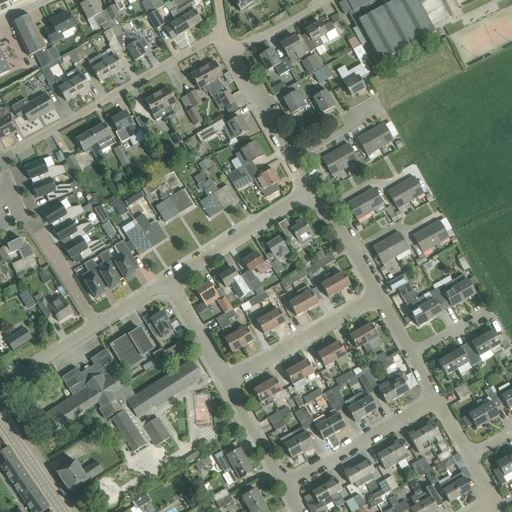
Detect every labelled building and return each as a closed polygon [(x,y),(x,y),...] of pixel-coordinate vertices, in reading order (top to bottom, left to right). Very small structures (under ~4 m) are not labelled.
[(103,32),(104,34),(111,30),(110,30),(116,27),(112,20),(107,10),(102,13),(95,0),(91,0),(81,5),(89,20),(93,17),(98,27),(102,25),(105,31),(103,32)] [(125,0),(113,0),(116,4),(106,9),(107,10),(112,20),(120,17),(117,11),(119,10),(120,11),(124,9),(121,2),(125,0)] [(161,0),(148,0),(155,11),(156,11),(156,10),(157,9),(164,7),(161,0)] [(181,0),(174,3),(190,29),(202,22),(195,11),(194,11),(192,7),(196,4),(192,0),(181,0)] [(236,4),(240,11),(247,8),(248,9),(253,6),(254,4),(251,0),(236,0),(237,1),(236,4)] [(346,0),(339,4),(345,15),(349,13),(357,28),(361,26),(381,63),(435,34),(419,4),(427,0),(346,0)] [(190,29),(174,3),(177,9),(170,13),(174,18),(180,14),(183,18),(171,26),(166,29),(172,40),(178,36),(178,37),(190,29)] [(155,11),(149,14),(148,15),(156,30),(165,25),(156,11),(155,11)] [(45,31),(50,41),(52,44),(63,38),(61,34),(74,27),(74,26),(77,24),(72,14),(68,15),(67,13),(56,18),(57,20),(52,23),(51,21),(50,21),(53,27),(45,31)] [(333,23),(340,20),(337,14),(330,17),(333,23)] [(13,23),(30,57),(47,49),(30,15),(13,23)] [(306,31),(310,37),(304,41),(310,53),(318,48),(314,41),(325,35),(329,42),(339,37),(334,29),(330,22),(322,26),(321,23),(306,31)] [(111,30),(123,51),(128,49),(135,62),(146,55),(138,40),(143,37),(142,35),(139,36),(133,35),(131,32),(128,34),(126,31),(123,33),(119,26),(116,27),(110,30),(111,30)] [(148,41),(155,37),(151,29),(144,33),(148,41)] [(111,59),(116,56),(123,51),(111,30),(104,34),(110,43),(108,44),(111,49),(106,52),(111,59)] [(359,62),(367,58),(356,36),(348,40),(359,62)] [(281,45),(292,63),(306,55),(295,37),(281,45)] [(0,76),(10,71),(0,50),(0,44),(1,44),(0,42),(0,76)] [(60,58),(55,47),(48,51),(53,62),(60,58)] [(81,47),(75,51),(80,61),(87,57),(81,47)] [(260,57),(268,71),(275,67),(280,76),(293,69),(287,58),(279,62),(272,50),(260,57)] [(80,61),(75,51),(68,55),(74,64),(80,61)] [(112,76),(104,63),(100,55),(89,62),(101,82),(112,76)] [(302,61),(309,74),(319,68),(312,55),(302,61)] [(111,59),(104,63),(112,76),(123,69),(116,56),(111,59)] [(203,69),(225,107),(235,102),(228,90),(225,92),(222,86),(223,86),(219,79),(223,76),(215,62),(203,69)] [(43,69),(41,70),(48,81),(54,77),(50,69),(55,67),(53,63),(43,69)] [(341,76),(340,77),(348,92),(349,92),(352,96),(365,89),(360,79),(367,75),(361,65),(348,72),(345,68),(338,72),(341,76)] [(328,66),(322,69),(328,80),(334,77),(328,66)] [(78,68),(67,75),(71,82),(78,95),(90,89),(78,68)] [(225,107),(203,69),(191,75),(199,90),(203,87),(206,92),(209,91),(220,110),(225,107)] [(328,80),(322,69),(315,74),(321,84),(328,80)] [(57,81),(55,82),(59,87),(67,102),(78,95),(71,82),(65,86),(60,79),(57,81)] [(275,94),(286,87),(283,81),(271,88),(275,94)] [(289,97),(284,99),(293,114),(305,107),(302,102),(308,99),(299,83),(285,91),(289,97)] [(311,94),(322,113),(334,107),(326,92),(323,87),(311,94)] [(157,95),(175,127),(179,125),(169,107),(177,103),(169,88),(157,95)] [(188,96),(195,108),(202,104),(195,92),(188,96)] [(12,107),(19,118),(25,115),(29,122),(41,115),(42,117),(55,109),(46,94),(28,105),(26,99),(12,107)] [(171,121),(157,95),(145,101),(156,121),(163,117),(166,123),(171,121)] [(0,110),(0,137),(1,140),(14,132),(19,129),(7,107),(0,110)] [(202,122),(195,108),(187,112),(195,126),(202,122)] [(137,134),(132,125),(133,124),(126,112),(112,120),(119,132),(116,133),(122,143),(137,134)] [(142,116),(137,118),(141,128),(146,126),(142,116)] [(227,126),(223,129),(226,134),(230,141),(236,138),(249,131),(241,117),(228,124),(229,125),(227,126)] [(105,124),(91,132),(101,151),(115,144),(105,124)] [(384,124),(371,132),(381,148),(394,141),(384,124)] [(213,126),(197,135),(202,144),(218,135),(217,133),(213,126)] [(147,127),(142,130),(146,138),(151,135),(147,127)] [(101,151),(91,132),(77,139),(83,151),(84,151),(85,154),(92,151),(98,163),(105,159),(102,151),(101,151)] [(172,135),(177,145),(183,141),(178,132),(172,135)] [(381,148),(371,132),(358,139),(367,156),(381,148)] [(49,139),(58,162),(64,159),(55,137),(49,139)] [(399,140),(395,143),(399,149),(403,147),(399,140)] [(242,151),(236,155),(243,167),(253,162),(263,156),(256,143),(242,151)] [(349,144),(336,152),(345,168),(359,161),(355,154),(349,144)] [(113,149),(122,168),(131,164),(121,145),(113,149)] [(191,155),(194,162),(201,158),(197,152),(191,155)] [(345,168),(336,152),(323,159),(332,176),(345,168)] [(359,152),(355,154),(359,161),(360,163),(364,160),(359,152)] [(66,160),(73,174),(81,170),(74,156),(66,160)] [(157,163),(165,176),(174,170),(166,157),(157,163)] [(27,167),(25,167),(29,177),(30,176),(32,179),(39,176),(41,182),(41,183),(51,179),(72,171),(68,164),(63,166),(53,167),(47,169),(44,160),(33,164),(33,163),(26,165),(27,167)] [(364,160),(360,163),(362,166),(364,169),(368,167),(364,160)] [(199,165),(204,173),(211,169),(206,161),(199,165)] [(243,167),(228,175),(234,184),(248,176),(243,167)] [(261,176),(255,180),(262,192),(264,191),(277,184),(278,183),(275,177),(277,176),(277,175),(274,169),(261,176)] [(201,174),(195,178),(199,185),(205,180),(201,174)] [(248,176),(234,184),(237,191),(252,183),(248,176)] [(415,177),(401,185),(411,201),(424,194),(415,177)] [(164,178),(159,181),(162,187),(166,184),(167,183),(164,178)] [(329,180),(333,187),(337,185),(333,178),(329,180)] [(41,182),(32,186),(36,195),(38,195),(39,198),(46,195),(49,202),(74,192),(71,185),(60,185),(55,188),(51,179),(41,183),(41,182)] [(178,212),(158,180),(147,187),(151,194),(159,189),(162,194),(161,195),(165,202),(157,207),(156,207),(166,223),(166,222),(173,218),(172,216),(178,212)] [(158,180),(178,212),(179,215),(180,214),(178,212),(185,208),(186,210),(192,205),(193,206),(184,190),(183,190),(183,191),(175,196),(171,188),(169,189),(166,184),(162,187),(159,181),(158,180)] [(210,180),(206,182),(222,208),(224,210),(223,207),(229,203),(230,205),(237,201),(238,201),(227,185),(227,186),(219,192),(215,184),(213,185),(210,180)] [(222,208),(206,182),(203,185),(206,190),(205,191),(209,198),(201,203),(200,203),(210,219),(211,218),(210,218),(217,214),(216,212),(222,208)] [(411,201),(401,185),(388,192),(398,209),(411,201)] [(151,194),(147,187),(143,189),(147,196),(151,194)] [(374,189),(361,196),(371,213),(384,205),(374,189)] [(425,196),(429,202),(433,200),(429,193),(425,196)] [(90,204),(98,204),(99,194),(90,194),(90,204)] [(131,194),(123,199),(128,207),(136,202),(131,194)] [(371,213),(361,196),(348,204),(357,220),(371,213)] [(113,203),(118,212),(126,206),(121,198),(113,203)] [(45,212),(44,213),(49,221),(50,221),(52,224),(59,220),(62,226),(71,220),(71,221),(85,212),(81,206),(71,208),(66,212),(60,203),(51,209),(50,208),(44,211),(45,212)] [(102,206),(94,209),(101,220),(108,216),(102,206)] [(386,209),(390,216),(394,213),(390,207),(386,209)] [(399,211),(394,213),(398,220),(402,217),(399,211)] [(107,222),(116,234),(119,231),(111,219),(107,222)] [(293,232),(286,236),(295,250),(300,247),(314,238),(302,219),(296,223),(298,226),(292,230),(293,232)] [(62,225),(54,230),(59,239),(60,238),(62,241),(69,237),(73,243),(81,237),(82,238),(95,230),(91,223),(81,225),(76,229),(71,221),(71,220),(62,226),(62,225)] [(132,222),(122,228),(130,242),(136,250),(139,255),(140,256),(140,255),(146,251),(145,249),(152,245),(153,247),(153,248),(154,248),(152,245),(144,232),(136,220),(132,222)] [(440,221),(427,229),(436,246),(450,238),(440,221)] [(359,222),(355,225),(358,231),(363,229),(359,222)] [(157,224),(144,232),(152,245),(154,248),(154,247),(152,245),(159,241),(160,243),(166,239),(167,239),(157,223),(156,223),(157,224)] [(436,246),(427,229),(413,236),(423,253),(436,246)] [(400,233),(386,240),(396,257),(409,249),(400,233)] [(73,243),(64,248),(69,256),(71,255),(73,258),(79,254),(83,260),(106,247),(102,240),(92,243),(86,246),(82,238),(81,237),(73,243)] [(455,237),(450,239),(454,246),(459,243),(455,237)] [(271,252),(266,256),(268,260),(277,275),(284,271),(280,264),(277,260),(289,253),(285,248),(286,248),(279,238),(267,246),(271,252)] [(23,259),(13,265),(17,274),(31,267),(30,264),(36,261),(33,255),(34,255),(33,253),(30,246),(29,246),(28,244),(27,245),(24,239),(19,242),(18,239),(8,244),(9,246),(4,248),(7,256),(19,250),(23,259)] [(396,257),(386,240),(373,248),(383,265),(396,257)] [(116,263),(123,275),(123,276),(126,280),(127,279),(127,281),(132,278),(131,277),(135,274),(133,270),(139,266),(123,241),(117,245),(122,252),(119,254),(122,259),(116,263)] [(3,247),(0,248),(0,264),(9,260),(7,256),(4,248),(3,247)] [(300,247),(295,250),(305,266),(310,263),(300,247)] [(101,272),(100,272),(108,285),(110,289),(111,289),(112,290),(117,287),(116,286),(120,283),(117,279),(123,276),(123,275),(116,263),(108,250),(102,254),(106,262),(104,263),(107,268),(101,272)] [(322,250),(315,254),(319,261),(326,257),(322,250)] [(256,252),(243,261),(250,273),(253,271),(257,269),(261,274),(271,268),(266,260),(263,262),(256,252)] [(332,255),(322,261),(325,265),(335,259),(332,255)] [(458,260),(465,271),(470,268),(464,257),(458,260)] [(420,258),(415,261),(419,267),(421,266),(424,264),(420,258)] [(101,295),(105,293),(102,288),(108,285),(100,272),(101,272),(93,260),(86,264),(91,271),(89,272),(92,278),(85,282),(89,289),(88,289),(91,294),(92,294),(95,298),(96,298),(97,299),(102,296),(101,295)] [(322,261),(313,265),(316,270),(325,265),(322,261)] [(429,262),(423,266),(426,271),(433,267),(429,262)] [(384,266),(380,269),(383,275),(388,273),(384,266)] [(233,268),(219,276),(224,285),(226,288),(233,284),(239,280),(240,279),(233,268)] [(38,274),(42,281),(48,277),(44,270),(42,272),(38,274)] [(299,273),(290,279),(293,284),(302,279),(299,273)] [(343,273),(332,279),(340,292),(351,286),(343,273)] [(340,292),(332,279),(329,274),(324,277),(327,282),(322,285),(329,298),(340,292)] [(411,313),(419,327),(431,320),(404,275),(388,284),(392,291),(403,285),(405,290),(413,304),(409,306),(412,312),(411,313)] [(457,279),(452,282),(455,288),(456,287),(464,301),(476,295),(464,275),(457,279)] [(256,277),(249,282),(255,291),(261,287),(262,286),(256,277)] [(290,279),(274,287),(279,297),(286,293),(284,289),(293,284),(290,279)] [(452,281),(435,290),(442,301),(447,298),(452,308),(464,301),(456,287),(455,288),(452,282),(452,281)] [(209,283),(197,291),(206,306),(216,300),(219,298),(215,291),(209,283)] [(57,289),(62,296),(67,293),(62,285),(57,289)] [(397,288),(400,293),(405,290),(403,285),(397,288)] [(308,286),(297,292),(300,297),(307,310),(318,304),(308,286)] [(27,309),(36,304),(27,289),(18,295),(27,309)] [(435,290),(418,299),(431,320),(442,314),(436,304),(442,301),(435,290)] [(266,292),(257,297),(261,303),(269,298),(266,292)] [(36,301),(48,320),(55,316),(59,322),(73,314),(66,303),(65,303),(61,297),(48,305),(43,297),(42,297),(40,294),(34,297),(36,301)] [(225,296),(217,302),(225,314),(233,310),(229,303),(225,296)] [(257,297),(248,302),(252,308),(261,303),(257,297)] [(307,310),(300,297),(289,304),(297,316),(307,310)] [(203,303),(197,307),(200,313),(207,309),(203,303)] [(265,310),(268,316),(275,328),(286,322),(279,310),(273,313),(270,308),(265,310)] [(233,310),(225,315),(228,320),(236,316),(233,310)] [(275,328),(268,316),(265,310),(260,313),(263,319),(257,322),(264,335),(275,328)] [(153,323),(148,326),(156,339),(161,336),(161,337),(174,330),(163,312),(151,320),(153,323)] [(216,320),(222,330),(230,325),(228,320),(225,315),(216,320)] [(372,324),(361,330),(368,343),(379,337),(372,324)] [(247,328),(236,334),(243,347),(254,341),(247,328)] [(24,329),(8,339),(14,350),(31,339),(24,329)] [(145,359),(143,356),(153,349),(140,329),(130,335),(129,333),(110,345),(126,371),(145,359)] [(368,343),(361,330),(350,336),(357,349),(363,346),(367,353),(372,350),(368,343)] [(494,330),(483,337),(491,350),(502,344),(504,348),(509,345),(503,334),(498,337),(494,330)] [(243,347),(236,334),(225,340),(232,353),(243,347)] [(470,353),(476,363),(477,364),(482,361),(480,356),(491,350),(483,337),(472,343),(475,350),(470,353)] [(339,342),(328,348),(336,362),(347,355),(339,342)] [(168,359),(175,354),(171,348),(164,353),(168,359)] [(336,362),(328,348),(318,354),(325,368),(327,371),(338,365),(336,362)] [(74,397),(39,419),(49,435),(98,403),(102,408),(99,410),(106,420),(116,414),(118,416),(110,421),(111,423),(113,421),(120,430),(116,432),(124,443),(126,441),(133,451),(130,452),(131,454),(152,441),(156,447),(170,437),(158,419),(152,423),(149,419),(142,424),(139,419),(145,415),(144,414),(201,377),(191,361),(136,396),(128,383),(124,386),(114,371),(119,369),(106,349),(91,359),(95,366),(81,374),(77,368),(62,378),(74,397)] [(461,349),(450,355),(458,369),(469,363),(471,367),(477,364),(476,363),(470,353),(465,356),(461,349)] [(153,353),(158,361),(163,359),(158,351),(153,353)] [(376,357),(379,363),(388,358),(384,353),(376,357)] [(458,369),(450,355),(439,362),(446,376),(458,369)] [(371,368),(379,363),(376,357),(368,362),(371,368)] [(388,358),(379,363),(383,371),(387,369),(395,364),(391,357),(388,358)] [(307,360),(296,367),(304,380),(315,374),(307,360)] [(296,367),(286,373),(293,386),(304,380),(296,367)] [(370,369),(362,373),(373,392),(379,389),(369,371),(371,370),(370,369)] [(353,370),(343,376),(347,382),(355,377),(357,376),(353,370)] [(391,385),(390,385),(398,398),(409,391),(404,382),(408,380),(403,372),(388,380),(391,385)] [(362,373),(358,376),(359,377),(369,395),(373,392),(362,373)] [(328,385),(331,391),(339,386),(347,382),(343,376),(328,385)] [(355,377),(347,382),(351,387),(359,383),(356,379),(359,377),(358,376),(357,376),(355,377)] [(275,378),(264,385),(272,398),(283,392),(275,378)] [(499,389),(509,385),(508,381),(497,385),(499,389)] [(455,390),(458,395),(469,389),(466,384),(455,390)] [(272,398),(264,385),(253,391),(261,404),(267,400),(270,406),(275,403),(272,398)] [(398,398),(390,385),(379,391),(387,404),(398,398)] [(494,387),(491,388),(501,406),(506,403),(510,410),(511,408),(511,387),(511,385),(497,393),(494,387)] [(331,391),(332,393),(342,410),(347,407),(339,392),(342,390),(339,386),(331,391)] [(477,402),(480,408),(488,422),(499,416),(495,409),(501,406),(491,388),(485,391),(489,397),(482,401),(481,400),(477,402)] [(320,389),(312,394),(315,400),(323,395),(320,389)] [(469,389),(458,395),(461,400),(472,394),(469,389)] [(355,396),(359,403),(366,416),(378,409),(370,396),(365,399),(361,392),(355,396)] [(342,410),(332,393),(325,396),(332,408),(334,407),(337,413),(338,413),(342,410)] [(312,394),(304,399),(307,404),(315,400),(312,394)] [(294,398),(299,409),(304,406),(298,395),(294,398)] [(366,416),(359,403),(348,409),(355,422),(366,416)] [(332,418),(327,421),(334,434),(346,427),(338,413),(337,413),(334,407),(332,408),(333,410),(329,412),(332,418)] [(272,424),(283,418),(291,413),(288,408),(269,418),(272,424)] [(306,408),(300,411),(310,428),(316,425),(306,408)] [(488,422),(480,408),(462,419),(468,428),(474,424),(477,429),(488,422)] [(310,428),(300,411),(295,414),(305,431),(310,428)] [(283,418),(272,424),(276,432),(288,426),(283,418)] [(334,434),(327,421),(316,427),(323,440),(334,434)] [(428,427),(422,430),(429,444),(435,441),(442,453),(436,457),(441,464),(442,463),(453,457),(440,435),(440,434),(434,424),(433,424),(432,421),(427,424),(428,427)] [(421,456),(432,450),(429,444),(422,430),(415,434),(414,432),(409,435),(410,437),(416,448),(421,456)] [(307,432),(295,439),(303,452),(314,445),(307,432)] [(303,452),(295,439),(290,442),(288,438),(283,441),(285,445),(284,445),(292,458),(303,452)] [(396,445),(389,449),(397,463),(409,457),(400,440),(394,443),(396,445)] [(0,466),(15,488),(29,478),(9,447),(0,452),(4,459),(2,461),(4,464),(0,466)] [(226,457),(233,468),(247,461),(244,456),(240,450),(241,450),(240,449),(226,457)] [(397,463),(389,449),(383,453),(381,451),(377,453),(378,455),(377,456),(384,466),(386,470),(397,463)] [(195,465),(198,472),(212,464),(208,457),(195,465)] [(442,463),(444,468),(446,470),(457,464),(453,457),(442,463)] [(511,463),(508,457),(499,462),(502,467),(494,471),(502,485),(511,479),(511,463)] [(424,473),(425,472),(431,469),(425,458),(418,462),(424,473)] [(363,464),(357,467),(366,483),(374,479),(371,474),(375,472),(369,461),(368,461),(367,459),(362,461),(363,464)] [(57,473),(70,492),(88,480),(103,470),(98,462),(82,472),(75,461),(57,473)] [(247,461),(233,468),(233,469),(227,473),(233,484),(245,477),(254,473),(253,472),(249,466),(250,466),(247,461)] [(418,477),(424,473),(418,462),(412,466),(418,477)] [(345,474),(351,485),(355,483),(357,488),(366,483),(357,467),(350,471),(349,469),(344,472),(345,474)] [(425,472),(433,486),(440,482),(432,468),(431,469),(425,472)] [(462,473),(451,479),(460,496),(470,491),(472,490),(462,473)] [(331,482),(324,486),(333,502),(342,497),(339,492),(342,490),(336,479),(335,479),(334,477),(330,480),(331,482)] [(392,477),(386,480),(392,491),(398,488),(392,477)] [(29,478),(15,488),(17,491),(32,511),(44,511),(50,508),(29,478)] [(460,496),(451,479),(440,485),(450,503),(451,502),(460,496)] [(385,495),(386,494),(392,491),(386,480),(379,484),(383,490),(385,495)] [(333,502),(324,486),(318,490),(316,487),(312,490),(313,492),(312,493),(316,500),(308,505),(311,511),(323,511),(328,510),(326,506),(333,502)] [(416,495),(425,511),(432,511),(437,510),(438,509),(434,502),(440,499),(432,486),(426,489),(428,492),(418,497),(416,495)] [(212,497),(216,503),(229,495),(226,489),(212,497)] [(242,498),(249,509),(263,501),(260,496),(260,497),(256,491),(257,490),(256,490),(242,498)] [(394,508),(387,511),(403,511),(399,505),(392,491),(386,494),(394,508)] [(359,495),(353,499),(359,510),(364,507),(369,504),(375,500),(371,493),(367,496),(369,500),(364,503),(359,495)] [(135,508),(129,511),(140,511),(139,509),(151,501),(147,494),(131,503),(135,508)] [(193,495),(186,499),(191,507),(198,503),(193,495)] [(229,495),(216,503),(220,510),(233,502),(229,495)] [(406,501),(399,505),(403,511),(425,511),(416,495),(411,498),(416,505),(410,508),(406,501)] [(351,511),(354,511),(358,510),(359,510),(353,499),(346,503),(351,511)] [(378,505),(375,500),(369,504),(372,509),(378,505)] [(263,501),(249,509),(250,511),(268,511),(265,507),(266,506),(263,501)]
